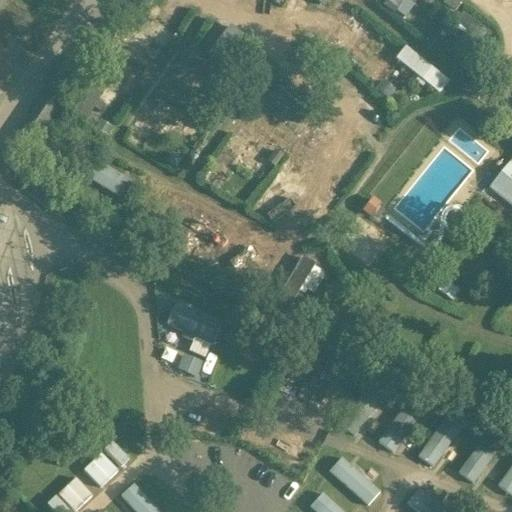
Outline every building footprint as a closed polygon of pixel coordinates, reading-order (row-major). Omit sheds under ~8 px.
[(387,0),(384,5),(405,20),(415,5),(408,0),(387,0)] [(459,0),(424,0),(422,6),(453,20),(461,1),(459,0)] [(348,57),(374,27),(355,11),(329,41),(348,57)] [(482,44),(491,33),(465,12),(456,23),(482,44)] [(154,24),(126,73),(144,83),(172,34),(154,24)] [(396,59),(441,94),(451,81),(406,46),(396,59)] [(370,80),(384,71),(376,60),(363,69),(370,80)] [(373,84),(389,96),(396,88),(380,75),(373,84)] [(279,86),(269,99),(302,125),(312,112),(279,86)] [(180,146),(197,121),(157,95),(127,140),(142,150),(155,130),(180,146)] [(266,160),(273,166),(281,156),(241,125),(232,136),(248,148),(238,162),(255,174),(266,160)] [(240,157),(247,147),(232,137),(225,147),(240,157)] [(319,139),(308,154),(347,185),(359,170),(319,139)] [(218,163),(228,170),(237,157),(227,150),(218,163)] [(308,216),(319,225),(341,196),(290,158),(278,174),(318,203),(308,216)] [(511,159),(499,175),(488,189),(511,207),(511,159)] [(131,184),(96,162),(86,179),(121,200),(131,184)] [(372,199),(362,212),(371,219),(381,205),(372,199)] [(190,352),(209,358),(223,319),(175,303),(167,327),(195,336),(190,352)] [(202,364),(184,355),(177,370),(196,378),(202,364)] [(338,426),(353,437),(385,396),(369,384),(338,426)] [(376,442),(391,454),(422,412),(407,401),(376,442)] [(415,457),(430,468),(461,427),(446,416),(415,457)] [(456,473),(471,485),(503,443),(487,432),(456,473)] [(129,460),(112,442),(103,450),(121,468),(129,460)] [(366,506),(379,492),(340,457),(327,471),(366,506)] [(511,464),(496,486),(511,497),(511,496),(511,464)] [(414,511),(442,511),(417,489),(404,503),(414,511)] [(313,511),(342,511),(320,493),(308,507),(313,511)] [(69,511),(55,497),(46,505),(53,511),(69,511)]
